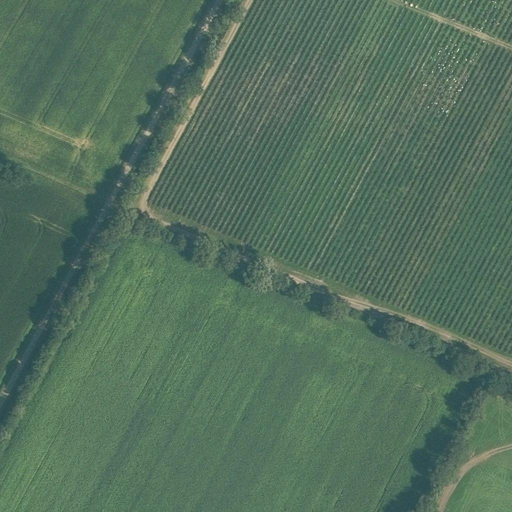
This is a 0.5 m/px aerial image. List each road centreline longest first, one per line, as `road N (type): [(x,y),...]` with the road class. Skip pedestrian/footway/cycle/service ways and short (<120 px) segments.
road 1 (track): [(219,0),(0,408)]
road 2 (track): [(511,367),(112,197)]
